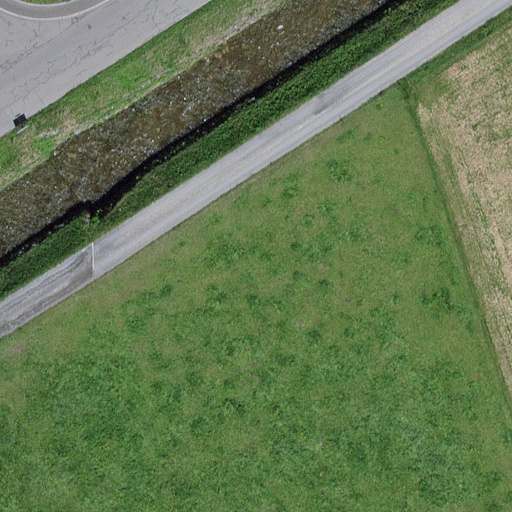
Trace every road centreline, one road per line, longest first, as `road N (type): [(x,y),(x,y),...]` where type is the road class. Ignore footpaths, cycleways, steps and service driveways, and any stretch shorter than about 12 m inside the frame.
road 1 (track): [(509,0),(0,338)]
road 2 (unclassified): [(1,94),(148,0)]
